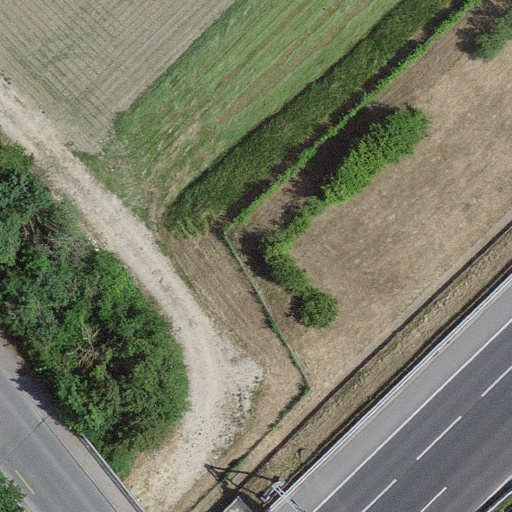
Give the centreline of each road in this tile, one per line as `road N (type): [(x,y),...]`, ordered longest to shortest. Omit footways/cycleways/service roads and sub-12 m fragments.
road 1 (track): [(140,511),(204,437),(213,402),(198,340),(88,197),(0,107)]
road 2 (motorway): [(511,423),(421,511)]
road 3 (unclassified): [(75,511),(0,417)]
